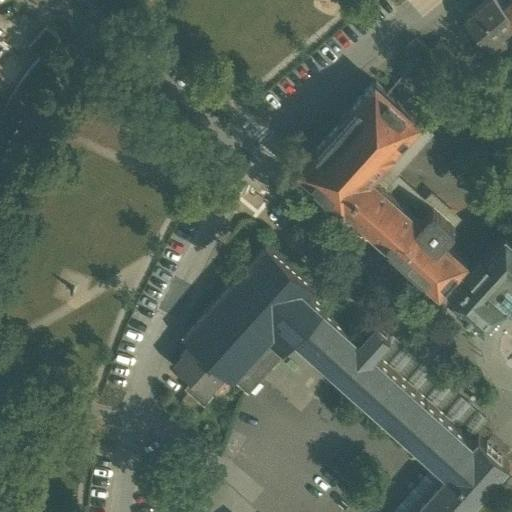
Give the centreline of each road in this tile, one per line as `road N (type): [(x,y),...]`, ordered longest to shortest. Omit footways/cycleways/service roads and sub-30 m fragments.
road 1 (unclassified): [(122,511),(150,360),(252,167)]
road 2 (residential): [(252,167),(416,329),(511,407)]
road 3 (residential): [(53,0),(252,167)]
road 4 (unclassified): [(252,167),(425,0)]
